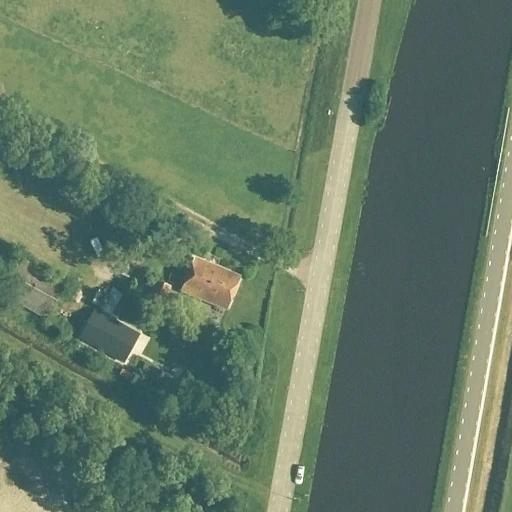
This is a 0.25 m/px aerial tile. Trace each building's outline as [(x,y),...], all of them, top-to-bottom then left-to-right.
[(0,295),(46,321),(66,285),(13,255),(0,278),(0,295)] [(237,285),(240,278),(193,259),(190,266),(191,267),(184,285),(183,285),(180,292),(227,311),(230,304),(229,303),(237,285)] [(163,309),(171,288),(156,282),(147,303),(163,309)] [(111,319),(125,296),(118,291),(103,314),(111,319)] [(123,363),(138,335),(95,312),(80,340),(123,363)]
